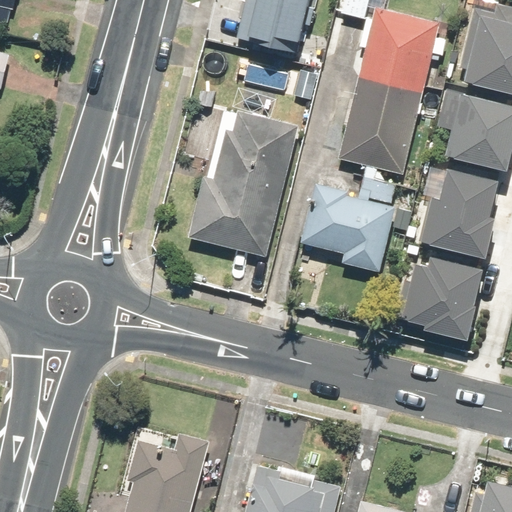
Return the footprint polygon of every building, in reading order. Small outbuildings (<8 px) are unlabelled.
[(0,0),(0,18),(15,23),(21,0),(0,0)] [(291,64),(300,28),(310,30),(317,0),(241,0),(229,48),(291,64)] [(402,178),(430,58),(440,60),(444,44),(434,41),(438,27),(383,14),(386,0),(343,0),(339,19),(362,24),(355,52),(365,54),(339,164),(364,169),(357,198),(388,205),(392,189),(373,184),(376,172),(402,178)] [(511,0),(494,0),(478,78),(511,85),(511,0)] [(0,85),(7,87),(15,50),(0,46),(0,85)] [(297,75),(236,58),(229,85),(289,101),(297,75)] [(511,98),(474,90),(460,152),(511,162),(511,98)] [(216,184),(199,181),(187,244),(266,259),(291,128),(229,116),(216,184)] [(503,174),(453,163),(436,241),(486,252),(503,174)] [(391,211),(343,201),(344,195),(310,188),(298,248),(338,256),(335,269),(377,277),(391,211)] [(488,266),(433,254),(418,321),(473,333),(488,266)] [(140,474),(130,511),(197,511),(216,438),(189,431),(184,449),(145,439),(136,473),(140,474)] [(288,469),(264,462),(250,511),(326,511),(327,508),(339,511),(346,482),(320,475),(317,485),(286,476),(288,469)] [(488,511),(511,511),(511,480),(511,481),(497,478),(488,511)] [(421,511),(422,505),(367,494),(364,511),(421,511)]
